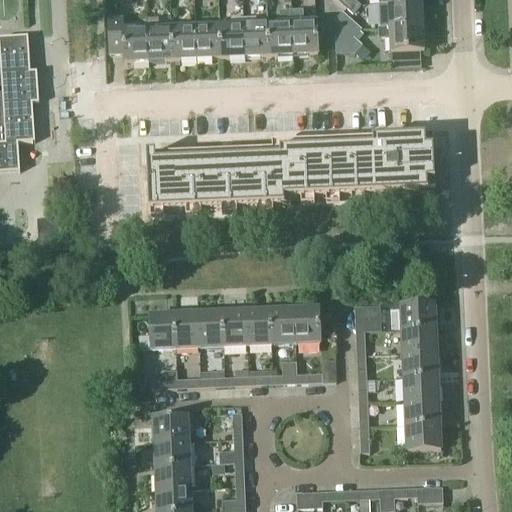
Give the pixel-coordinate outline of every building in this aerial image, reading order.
[(334,0),(352,16),(360,7),(351,0),(334,0)] [(379,30),(423,28),(422,4),(378,6),(379,30)] [(291,25),(293,59),(318,58),(317,24),(303,25),(302,12),(291,13),(291,25)] [(335,23),(342,30),(354,40),(361,31),(342,14),(335,23)] [(269,60),(267,26),(255,26),(254,19),(243,20),(245,61),(269,60)] [(173,64),(171,30),(158,30),(157,20),(147,21),(147,31),(149,65),(173,64)] [(221,62),(245,61),(243,20),(230,20),(231,27),(219,28),(221,62)] [(149,65),(147,31),(123,32),(123,21),(108,21),(109,57),(123,57),(123,66),(149,65)] [(269,60),(293,59),(291,25),(267,26),(269,60)] [(197,63),(221,62),(219,28),(195,29),(197,63)] [(424,58),(423,28),(379,30),(379,42),(391,42),(392,60),(424,58)] [(173,64),(197,63),(195,29),(171,30),(173,64)] [(362,47),(354,40),(342,30),(335,38),(335,39),(354,56),(362,47)] [(0,175),(19,174),(17,146),(33,145),(31,107),(37,106),(35,74),(30,75),(27,38),(0,39),(0,175)] [(284,156),(157,160),(158,214),(285,210),(284,199),(433,194),(429,135),(363,137),(363,147),(283,149),(284,156)] [(401,335),(436,333),(435,307),(399,308),(401,335)] [(363,325),(362,310),(354,311),(354,325),(363,325)] [(293,313),(295,347),(321,346),(319,319),(319,313),(319,312),(293,313)] [(247,349),(271,348),(269,313),(245,314),(247,349)] [(271,348),(295,347),(293,313),(269,313),(271,348)] [(224,350),(247,349),(245,314),(222,315),(224,350)] [(198,351),(224,350),(222,315),(197,316),(198,351)] [(175,352),(198,351),(197,316),(174,317),(175,352)] [(150,353),(175,352),(174,317),(149,318),(150,353)] [(402,357),(437,356),(436,333),(401,335),(402,357)] [(356,359),(364,359),(364,346),(355,347),(356,359)] [(403,382),(438,381),(437,356),(402,357),(403,382)] [(356,371),(365,371),(364,359),(356,359),(356,371)] [(297,387),(296,378),(296,365),(281,366),(282,379),(283,388),(297,387)] [(150,385),(150,393),(177,392),(177,384),(176,373),(165,374),(165,384),(150,385)] [(306,378),(306,387),(322,386),(321,377),(306,378)] [(235,390),(249,389),(248,380),(234,381),(235,390)] [(249,389),(264,388),(263,380),(248,380),(249,389)] [(404,406),(439,405),(438,381),(403,382),(404,406)] [(200,391),(215,390),(215,382),(200,383),(200,391)] [(187,391),(200,391),(200,383),(186,383),(187,391)] [(366,395),(357,395),(358,408),(367,408),(366,395)] [(405,430),(440,429),(439,405),(404,406),(405,430)] [(358,408),(358,421),(367,421),(367,408),(358,408)] [(232,429),(242,429),(241,417),(232,418),(232,429)] [(154,444),(188,442),(187,419),(153,421),(154,444)] [(440,429),(405,430),(406,455),(441,454),(440,429)] [(243,467),(243,455),(242,440),(233,440),(234,456),(220,457),(221,467),(234,467),(243,467)] [(155,471),(190,469),(188,442),(154,444),(155,471)] [(360,457),(369,457),(368,444),(359,445),(360,457)] [(156,494),(191,493),(190,469),(155,471),(156,494)] [(235,491),(245,490),(244,479),(235,479),(235,491)] [(245,511),(245,490),(235,491),(235,502),(221,502),(221,511),(245,511)] [(416,492),(416,502),(417,507),(444,506),(443,491),(416,492)] [(394,503),(407,502),(407,492),(393,493),(394,503)] [(156,511),(191,511),(191,493),(156,494),(156,511)] [(394,511),(394,503),(393,493),(369,494),(369,503),(379,503),(379,511),(394,511)] [(345,504),(358,504),(358,494),(345,495),(345,504)] [(332,505),(345,504),(345,495),(332,495),(332,505)] [(321,511),(321,505),(321,496),(298,497),(299,511),(321,511)]
